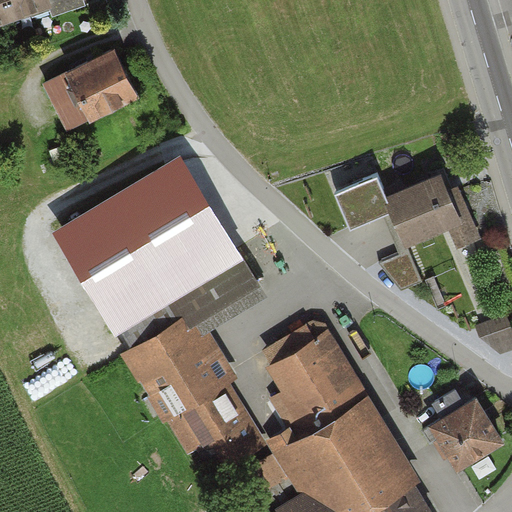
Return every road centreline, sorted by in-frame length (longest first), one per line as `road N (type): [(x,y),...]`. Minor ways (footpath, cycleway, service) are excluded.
road 1 (residential): [(137,0),(171,81),(260,189),(360,279),(511,388)]
road 2 (primary): [(469,0),(511,144)]
